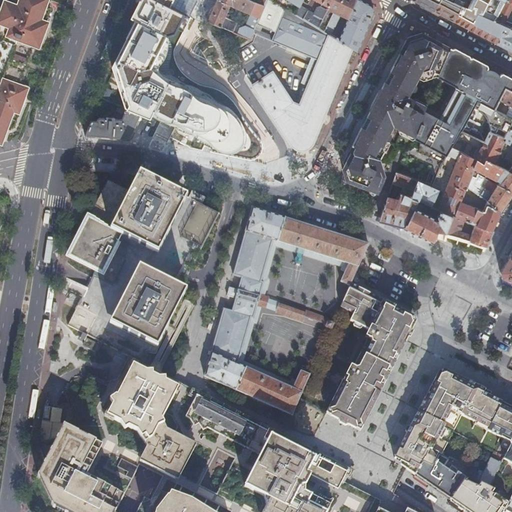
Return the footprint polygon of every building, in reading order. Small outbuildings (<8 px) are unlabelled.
[(0,38),(13,43),(31,50),(34,43),(40,45),(51,17),(43,14),(48,0),(10,0),(9,3),(7,2),(5,1),(3,7),(2,7),(0,11),(0,38)] [(175,44),(191,14),(196,0),(139,0),(129,19),(131,20),(123,36),(128,38),(114,66),(122,87),(124,86),(129,100),(126,108),(141,114),(147,117),(150,118),(154,110),(177,122),(217,143),(221,140),(232,145),(235,143),(246,148),(257,141),(239,113),(229,120),(222,110),(158,76),(175,44)] [(215,0),(207,21),(208,21),(210,22),(232,31),(236,22),(226,18),(223,17),(225,14),(228,5),(258,17),(263,5),(250,0),(215,0)] [(272,71),(251,85),(292,146),(295,148),(298,149),(300,149),(304,149),(306,148),(309,146),(313,141),(351,48),(338,40),(333,37),(328,34),(318,28),(303,19),(271,0),(265,0),(263,5),(258,17),(255,24),(273,32),(270,40),(317,62),(299,105),(292,102),(272,71)] [(307,11),(303,19),(318,28),(322,20),(327,8),(330,0),(314,0),(321,3),(320,6),(317,7),(314,14),(307,11)] [(338,40),(351,48),(357,51),(373,12),(371,5),(361,0),(330,0),(327,8),(342,15),(344,11),(349,13),(338,40)] [(438,13),(439,11),(440,11),(445,0),(449,0),(453,1),(453,0),(413,0),(426,7),(438,13)] [(445,0),(440,11),(439,11),(438,13),(454,21),(462,6),(467,9),(471,0),(453,0),(453,1),(449,0),(445,0)] [(488,0),(471,0),(467,9),(462,6),(454,21),(469,29),(477,13),(482,15),(484,9),(478,7),(481,1),(487,3),(488,0)] [(511,0),(504,0),(502,6),(499,13),(495,21),(497,22),(510,28),(511,28),(511,24),(505,20),(510,10),(511,10),(511,0)] [(495,21),(499,13),(486,6),(484,9),(482,15),(491,19),(495,21)] [(506,35),(510,28),(497,22),(495,27),(489,24),(491,19),(482,15),(477,13),(469,29),(496,43),(501,32),(506,35)] [(318,28),(328,34),(333,37),(337,29),(327,24),(327,23),(322,20),(318,28)] [(248,38),(252,29),(245,26),(239,28),(237,33),(248,38)] [(511,28),(510,28),(506,35),(501,32),(496,43),(511,51),(511,28)] [(450,47),(424,33),(413,37),(405,39),(342,162),(348,181),(378,192),(385,174),(379,157),(380,156),(383,150),(382,147),(392,126),(414,136),(425,105),(414,100),(414,99),(414,98),(408,95),(417,77),(421,80),(435,76),(437,77),(438,77),(450,47)] [(0,77),(13,43),(0,38),(0,77)] [(0,137),(12,107),(18,109),(29,81),(21,78),(31,50),(13,43),(0,77),(0,137)] [(469,57),(450,47),(438,77),(431,93),(436,95),(444,78),(444,77),(442,77),(443,74),(460,81),(460,80),(469,57)] [(511,86),(511,80),(469,57),(460,80),(460,81),(459,83),(460,83),(455,93),(460,95),(459,99),(458,99),(458,100),(458,101),(458,102),(459,103),(459,104),(460,104),(461,105),(465,107),(464,109),(478,116),(479,114),(492,120),(493,123),(489,131),(490,132),(503,137),(508,127),(510,122),(511,119),(508,117),(509,116),(500,112),(493,108),(496,102),(498,99),(503,87),(510,90),(511,86)] [(453,82),(444,78),(436,95),(445,99),(453,82)] [(511,86),(510,90),(503,87),(498,99),(511,106),(511,112),(510,116),(511,116),(511,119),(510,122),(511,122),(511,86)] [(100,97),(109,101),(112,93),(103,89),(100,97)] [(504,106),(496,102),(493,108),(500,112),(504,106)] [(124,112),(125,108),(117,104),(115,111),(124,114),(125,113),(124,112)] [(413,139),(410,149),(426,155),(446,113),(426,104),(426,106),(421,118),(437,125),(434,130),(419,124),(414,137),(413,139)] [(85,136),(128,139),(130,138),(132,135),(133,134),(141,114),(126,108),(125,108),(124,112),(125,113),(124,114),(122,120),(114,119),(114,118),(105,116),(105,117),(99,116),(97,118),(95,117),(94,120),(91,119),(85,136)] [(426,155),(424,160),(440,166),(446,154),(451,147),(453,142),(456,138),(459,131),(469,136),(484,142),(485,142),(488,135),(463,122),(457,118),(457,117),(454,116),(453,112),(447,109),(446,113),(426,155)] [(437,125),(421,118),(419,124),(434,130),(437,125)] [(486,160),(496,165),(501,155),(499,154),(505,142),(509,144),(511,139),(511,166),(508,172),(511,173),(511,129),(508,127),(503,137),(490,132),(488,135),(485,142),(484,142),(480,151),(467,145),(463,153),(478,161),(484,164),(486,160)] [(460,146),(453,142),(451,147),(459,151),(460,146)] [(478,161),(463,153),(459,151),(451,147),(446,154),(457,160),(440,203),(437,202),(438,199),(435,197),(432,207),(440,210),(452,216),(464,220),(467,221),(474,224),(491,231),(497,218),(500,212),(495,208),(485,202),(482,209),(481,211),(461,202),(467,187),(471,178),(473,171),(474,169),(478,161)] [(495,208),(500,212),(511,194),(511,173),(508,172),(496,165),(486,160),(484,164),(478,161),(474,169),(499,181),(496,185),(489,181),(484,189),(484,188),(479,196),(486,201),(485,202),(495,208)] [(387,196),(380,218),(405,225),(413,210),(418,200),(411,197),(413,193),(414,190),(417,180),(418,180),(396,171),(393,181),(397,183),(401,185),(404,186),(398,200),(387,196)] [(181,193),(179,192),(144,174),(134,193),(134,194),(114,231),(153,251),(165,226),(178,201),(181,193)] [(481,178),(476,176),(472,185),(477,187),(481,178)] [(129,356),(134,359),(142,363),(152,345),(140,339),(114,325),(126,301),(143,268),(158,276),(181,288),(187,275),(201,248),(213,224),(219,213),(198,202),(181,193),(178,201),(165,226),(153,251),(114,231),(134,194),(119,186),(107,180),(69,254),(96,269),(92,275),(88,283),(86,288),(77,305),(76,306),(76,307),(67,324),(79,331),(100,341),(128,356),(129,356)] [(431,187),(417,180),(414,190),(413,193),(411,197),(418,200),(432,207),(435,197),(438,190),(431,187)] [(433,181),(431,187),(438,190),(441,184),(433,181)] [(349,286),(350,283),(352,279),(368,244),(251,207),(232,275),(240,277),(237,289),(229,287),(226,295),(234,298),(231,310),(222,308),(204,376),(291,415),(298,399),(309,374),(300,370),(292,388),(237,363),(250,318),(252,318),(256,304),(264,306),(267,298),(259,296),(262,282),(260,282),(272,240),(303,250),(347,265),(340,282),(349,286)] [(405,225),(403,228),(424,238),(430,241),(435,236),(436,229),(446,232),(452,216),(440,210),(438,215),(437,215),(436,217),(438,217),(439,221),(437,222),(436,218),(413,210),(405,225)] [(446,232),(485,248),(492,231),(491,231),(474,224),(470,235),(460,231),(464,220),(452,216),(446,232)] [(511,251),(508,259),(500,271),(502,277),(511,281),(511,251)] [(114,325),(140,339),(152,345),(166,317),(178,293),(181,288),(158,276),(143,268),(126,301),(114,325)] [(370,294),(350,283),(349,286),(340,306),(353,313),(349,320),(368,329),(365,336),(367,338),(352,366),(350,365),(325,414),(347,425),(360,431),(414,324),(411,314),(370,294)] [(279,303),(304,313),(305,310),(280,300),(279,303)] [(302,319),(276,309),(275,313),(301,322),(302,319)] [(305,310),(304,313),(304,315),(320,321),(322,316),(305,310)] [(95,352),(100,341),(79,331),(78,333),(74,333),(72,334),(72,335),(72,337),(72,338),(74,339),(80,339),(85,341),(82,346),(95,352)] [(411,511),(389,500),(387,503),(384,510),(339,485),(337,484),(340,479),(342,474),(334,470),(321,463),(235,417),(181,390),(170,385),(132,366),(132,367),(126,378),(110,382),(102,399),(97,396),(92,406),(83,402),(75,415),(85,420),(83,423),(74,418),(71,409),(62,425),(56,438),(38,444),(43,463),(37,475),(53,508),(61,511),(411,511)] [(447,370),(441,372),(433,387),(431,386),(394,459),(408,466),(407,469),(414,475),(421,463),(432,466),(438,453),(441,455),(453,432),(493,452),(503,457),(496,472),(511,480),(511,460),(504,456),(511,442),(511,407),(489,396),(491,393),(481,387),(464,379),(447,370)] [(433,387),(441,372),(437,373),(431,386),(433,387)] [(89,373),(82,388),(97,396),(104,382),(89,373)] [(102,399),(110,382),(107,383),(104,382),(97,396),(102,399)] [(92,406),(97,396),(82,388),(71,409),(74,418),(83,423),(85,420),(75,415),(83,402),(92,406)] [(49,422),(58,424),(61,410),(51,408),(49,422)] [(42,421),(38,444),(56,438),(62,425),(58,424),(49,422),(42,421)] [(491,479),(496,472),(503,457),(493,452),(484,471),(479,482),(488,485),(491,479)] [(443,467),(447,460),(448,459),(441,455),(438,453),(432,466),(421,463),(414,475),(443,494),(449,499),(464,478),(457,472),(456,468),(451,465),(447,470),(443,467)] [(479,482),(484,471),(479,468),(473,479),(479,482)] [(464,478),(449,499),(456,504),(467,511),(503,511),(511,494),(491,479),(488,485),(479,482),(473,479),(465,476),(464,478)] [(511,511),(511,494),(503,511),(511,511)]
